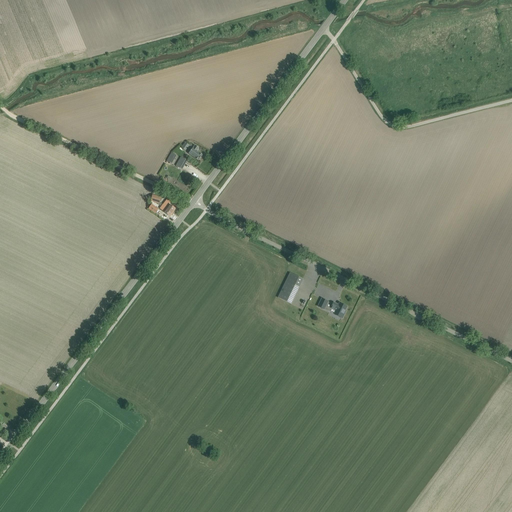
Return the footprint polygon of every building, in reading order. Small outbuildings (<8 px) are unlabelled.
[(202,155),(200,154),(197,151),(199,148),(195,145),(193,148),(189,153),(198,161),(202,155)] [(182,156),(176,166),(182,170),(188,160),(182,156)] [(153,195),(151,202),(159,204),(160,197),(153,195)] [(176,209),(174,208),(169,205),(170,203),(171,202),(166,197),(162,203),(163,204),(162,205),(165,206),(168,207),(167,208),(171,211),(173,213),(176,209)] [(151,204),(148,209),(155,213),(158,209),(151,204)] [(173,213),(171,211),(167,208),(168,207),(165,206),(162,205),(160,209),(162,210),(170,216),(173,213)] [(303,279),(290,273),(278,298),(291,304),(303,279)] [(328,302),(322,299),(319,307),(325,310),(328,302)] [(338,305),(334,303),(331,309),(338,312),(337,316),(343,319),(346,311),(345,311),(347,307),(340,304),(339,306),(337,305),(338,305)]
